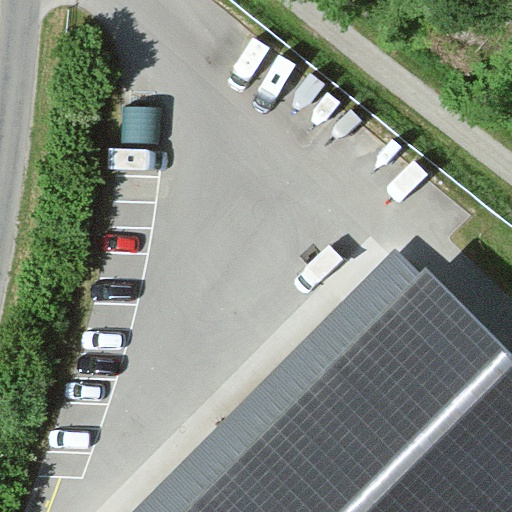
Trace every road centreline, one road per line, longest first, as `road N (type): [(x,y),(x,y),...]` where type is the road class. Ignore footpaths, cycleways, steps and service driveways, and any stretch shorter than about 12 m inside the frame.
road 1 (residential): [(511,172),(294,0)]
road 2 (unclassified): [(25,0),(22,99),(0,236)]
